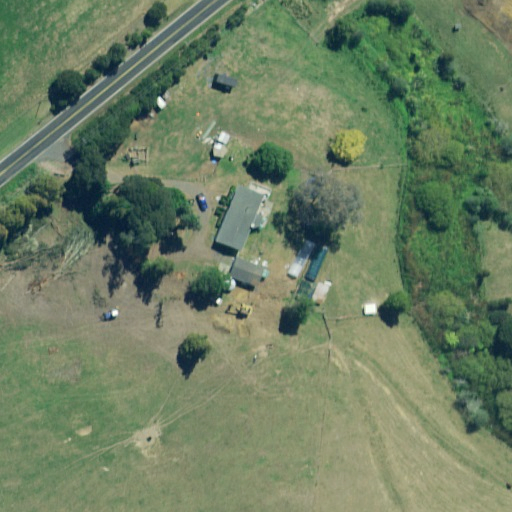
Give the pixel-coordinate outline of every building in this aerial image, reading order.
[(233,157),(236,146),(226,143),(223,154),(233,157)] [(248,182),(244,191),(232,186),(211,241),(238,252),(247,228),(254,230),(258,217),(251,215),(258,197),(264,199),(267,189),(248,182)] [(272,207),(282,199),(274,191),(265,198),(272,207)] [(260,265),(233,257),(227,278),(254,286),(260,265)] [(232,293),(233,280),(224,280),(223,293),(232,293)] [(324,287),(306,281),(299,299),(318,305),(324,287)]
